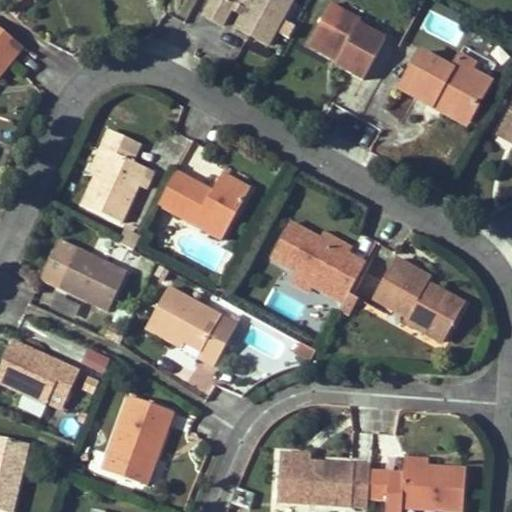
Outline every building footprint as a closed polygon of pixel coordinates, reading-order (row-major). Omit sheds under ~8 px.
[(213,0),(206,15),(224,25),(235,3),(246,8),(236,27),(269,45),(292,0),(213,0)] [(331,3),(310,40),(339,57),(336,62),(335,64),(364,81),(386,40),(360,25),(361,21),(331,3)] [(0,28),(0,76),(23,48),(0,28)] [(336,62),(339,57),(310,40),(307,46),(336,62)] [(455,63),(451,70),(419,52),(398,89),(432,108),(437,100),(471,119),(491,83),(487,81),(471,72),(455,63)] [(474,65),(458,57),(455,63),(471,72),(474,65)] [(467,127),(471,119),(437,100),(432,108),(467,127)] [(511,107),(500,130),(511,136),(511,107)] [(511,142),(511,136),(500,130),(497,134),(511,142)] [(101,148),(107,151),(96,174),(81,207),(120,225),(146,169),(132,162),(139,146),(109,131),(101,148)] [(107,151),(101,148),(91,171),(96,174),(107,151)] [(222,174),(212,191),(176,171),(157,205),(222,242),(251,191),(222,174)] [(151,238),(161,221),(152,215),(143,234),(151,238)] [(366,265),(349,256),(320,240),(291,224),(271,259),(295,272),(328,290),(326,296),(328,296),(323,306),(339,314),(341,310),(349,295),(366,265)] [(323,233),(320,240),(349,256),(353,250),(323,233)] [(126,275),(58,241),(42,275),(61,284),(83,294),(81,301),(108,314),(126,275)] [(431,280),(395,260),(373,300),(406,319),(403,323),(419,332),(423,324),(447,338),(465,305),(440,292),(437,299),(429,295),(433,287),(429,285),(431,280)] [(326,296),(328,290),(295,272),(296,291),(301,293),(312,288),(326,296)] [(39,281),(58,290),(61,284),(42,275),(39,281)] [(81,301),(83,294),(61,284),(58,290),(81,301)] [(440,292),(433,287),(429,295),(437,299),(440,292)] [(236,327),(169,289),(146,330),(171,344),(174,338),(184,344),(200,353),(197,358),(213,367),(236,327)] [(351,316),(360,300),(349,295),(341,310),(351,316)] [(443,345),(447,338),(423,324),(419,332),(443,345)] [(181,349),(184,344),(174,338),(171,344),(181,349)] [(49,360),(10,343),(0,366),(0,384),(46,405),(50,398),(65,405),(79,373),(63,366),(60,373),(46,367),(49,360)] [(82,369),(103,377),(110,360),(89,352),(82,369)] [(63,366),(49,360),(46,367),(60,373),(63,366)] [(139,486),(149,457),(156,459),(173,414),(129,397),(101,471),(139,486)] [(0,511),(12,511),(29,445),(0,438),(0,511)] [(277,460),(294,461),(295,451),(278,449),(277,460)] [(156,459),(149,457),(139,486),(146,488),(156,459)] [(294,461),(277,460),(274,502),(367,509),(368,500),(370,474),(370,467),(294,461)] [(385,511),(402,511),(403,509),(419,510),(440,511),(463,511),(467,471),(429,468),(406,466),(405,477),(370,474),(368,500),(386,501),(385,511)]
